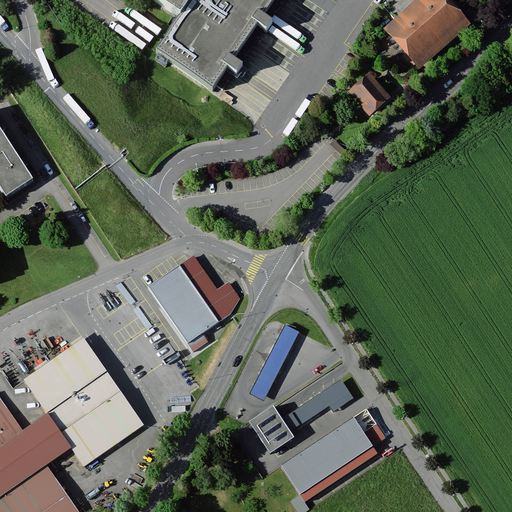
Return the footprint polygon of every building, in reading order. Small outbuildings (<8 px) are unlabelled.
[(158,54),(215,93),(277,0),(154,0),(180,18),(158,54)] [(389,0),(385,4),(394,15),(407,4),(405,1),(405,0),(389,0)] [(462,22),(442,0),(426,0),(390,33),(416,62),(462,22)] [(353,96),(370,114),(387,99),(370,80),(353,96)] [(0,194),(2,197),(30,179),(22,166),(0,132),(0,194)] [(192,249),(142,285),(186,346),(230,314),(239,298),(226,280),(219,286),(192,249)] [(298,331),(285,325),(250,393),(264,400),(298,331)] [(23,430),(0,396),(0,511),(78,511),(47,466),(72,449),(82,464),(141,425),(83,340),(25,379),(48,413),(23,430)] [(341,381),(282,419),(290,430),(330,404),(334,411),(353,399),(341,381)] [(250,422),(270,453),(294,437),(290,430),(282,419),(274,406),(250,422)] [(354,418),(280,466),(300,496),(374,448),(354,418)] [(304,511),(308,510),(300,496),(291,502),(297,511),(304,511)]
